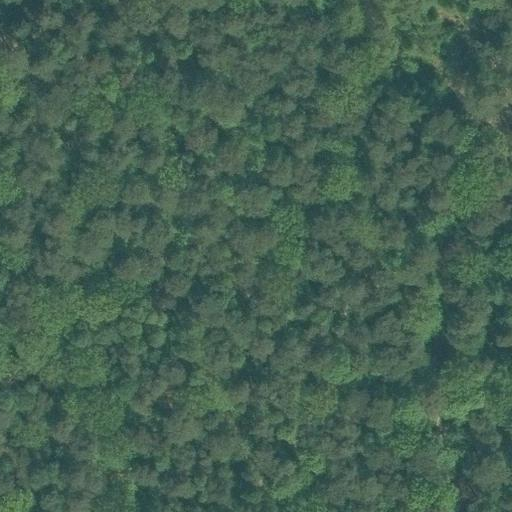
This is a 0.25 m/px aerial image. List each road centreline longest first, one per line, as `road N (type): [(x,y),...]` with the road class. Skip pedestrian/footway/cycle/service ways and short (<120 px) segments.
road 1 (track): [(437,263),(431,189),(450,102),(496,0)]
road 2 (track): [(437,263),(452,482)]
